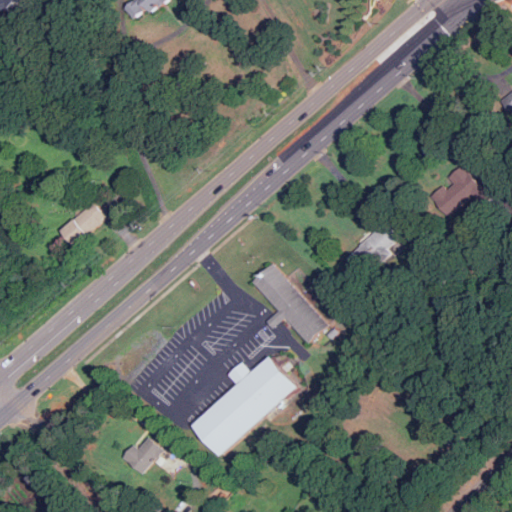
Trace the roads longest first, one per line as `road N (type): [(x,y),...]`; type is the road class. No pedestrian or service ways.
road 1 (primary): [(431,0),(0,373)]
road 2 (primary): [(12,406),(279,178)]
road 3 (primary): [(279,178),(476,6)]
road 4 (residential): [(12,406),(128,511)]
